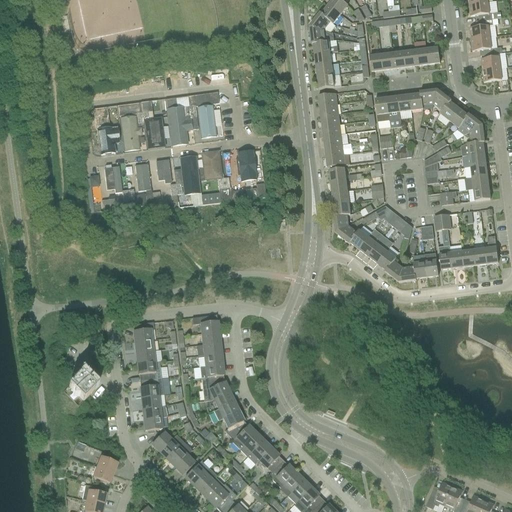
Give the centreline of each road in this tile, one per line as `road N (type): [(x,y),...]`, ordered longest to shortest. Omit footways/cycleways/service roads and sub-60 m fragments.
road 1 (residential): [(240,147),(90,166),(82,105),(235,89)]
road 2 (residential): [(136,471),(120,431),(113,322),(235,310)]
road 3 (residential): [(358,511),(248,406),(235,310)]
road 4 (residential): [(511,280),(413,296),(390,293),(332,259),(307,257)]
road 5 (tertiary): [(305,139),(288,0)]
road 6 (residential): [(511,237),(493,103)]
road 7 (tertiary): [(312,431),(289,414),(275,383),(287,319)]
road 8 (residential): [(493,103),(460,88),(447,0)]
